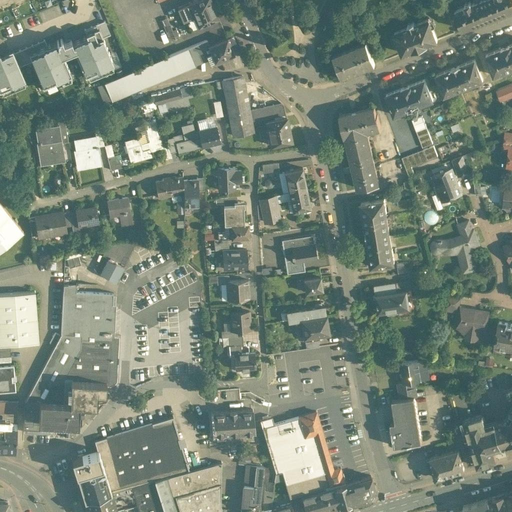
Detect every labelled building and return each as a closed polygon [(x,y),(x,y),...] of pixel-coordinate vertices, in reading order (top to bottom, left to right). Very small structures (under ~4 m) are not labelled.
[(211,0),(195,0),(189,3),(190,5),(179,10),(183,20),(188,17),(193,27),(198,25),(219,17),(211,0)] [(478,0),(471,3),(470,1),(464,3),(465,5),(455,9),(463,29),(491,17),(483,0),(478,0)] [(511,0),(483,0),(491,17),(511,8),(511,0)] [(429,17),(415,23),(414,20),(408,22),(409,25),(395,31),(403,52),(437,39),(429,17)] [(178,34),(175,27),(171,29),(169,22),(162,24),(168,38),(178,34)] [(29,51),(43,86),(71,74),(63,55),(75,50),(85,75),(114,63),(100,30),(73,41),(72,40),(64,43),(62,38),(29,51)] [(209,44),(201,48),(205,55),(206,55),(208,59),(210,63),(215,60),(217,64),(229,58),(228,55),(233,53),(227,37),(209,44)] [(207,39),(186,48),(193,65),(208,59),(206,55),(205,55),(201,48),(209,44),(207,39)] [(366,42),(333,55),(342,77),(375,64),(366,42)] [(511,43),(486,54),(494,75),(511,67),(511,43)] [(186,48),(103,83),(111,100),(193,65),(186,48)] [(0,57),(0,56),(0,91),(26,81),(12,50),(3,54),(4,56),(0,57)] [(475,58),(436,74),(444,95),(483,79),(475,58)] [(243,75),(223,80),(233,135),(253,131),(249,109),(243,75)] [(425,78),(386,93),(395,114),(433,99),(425,78)] [(482,92),(494,89),(491,81),(480,85),(482,92)] [(511,82),(497,89),(502,100),(511,95),(511,82)] [(187,86),(180,88),(182,96),(189,94),(187,86)] [(208,91),(191,96),(193,104),(216,98),(213,86),(207,88),(208,91)] [(180,88),(154,96),(156,103),(182,96),(180,88)] [(281,102),(264,106),(266,118),(285,114),(283,104),(281,102)] [(264,106),(249,109),(252,124),(259,123),(258,119),(266,118),(264,106)] [(375,106),(340,114),(345,135),(346,135),(367,130),(380,127),(378,114),(376,114),(375,106)] [(287,116),(267,121),(272,145),(292,140),(287,116)] [(64,117),(57,118),(58,123),(59,123),(61,132),(67,131),(64,117)] [(140,143),(138,136),(125,140),(131,161),(151,155),(150,151),(164,147),(155,117),(143,121),(149,141),(140,143)] [(192,122),(181,125),(183,133),(175,136),(178,150),(178,151),(203,146),(199,130),(194,131),(192,122)] [(58,123),(38,127),(41,142),(37,142),(37,143),(39,143),(42,161),(64,158),(65,161),(66,161),(61,132),(59,123),(58,123)] [(401,155),(405,167),(437,156),(427,125),(417,129),(423,148),(401,155)] [(217,126),(199,130),(203,146),(220,141),(217,126)] [(101,130),(95,131),(96,136),(97,136),(98,145),(104,144),(101,130)] [(367,130),(346,135),(358,188),(379,183),(367,130)] [(511,132),(504,131),(503,144),(511,145),(511,144),(511,143),(511,132)] [(96,136),(75,140),(75,138),(74,139),(79,166),(100,162),(101,165),(102,165),(98,147),(99,146),(98,145),(97,136),(96,136)] [(173,137),(167,138),(171,152),(178,150),(175,136),(173,136),(173,137)] [(120,153),(108,156),(111,169),(124,166),(120,153)] [(463,154),(452,159),(458,176),(470,171),(463,154)] [(278,162),(262,164),(263,172),(279,170),(278,162)] [(234,166),(218,167),(219,189),(227,189),(235,189),(235,188),(235,182),(241,182),(241,169),(234,170),(234,166)] [(302,167),(284,171),(289,191),(307,187),(302,167)] [(452,167),(432,175),(436,184),(435,185),(439,195),(440,194),(442,200),(462,192),(461,191),(462,191),(460,185),(459,185),(452,167)] [(183,176),(169,178),(172,194),(183,192),(183,198),(184,198),(183,180),(183,176)] [(169,178),(155,181),(158,197),(172,194),(169,178)] [(197,179),(183,180),(184,198),(184,206),(198,206),(198,190),(197,179)] [(307,187),(289,191),(293,211),(311,207),(307,187)] [(235,189),(227,189),(227,196),(234,195),(234,196),(237,196),(237,195),(240,195),(240,188),(235,188),(235,189)] [(227,196),(223,196),(223,201),(223,205),(226,205),(234,204),(234,202),(235,202),(234,196),(234,195),(227,196)] [(266,222),(279,218),(274,195),(262,198),(265,216),(266,222)] [(127,197),(108,200),(111,213),(111,214),(120,212),(122,224),(132,222),(127,197)] [(384,198),(361,202),(364,223),(387,219),(386,212),(387,212),(384,198)] [(235,202),(234,202),(234,204),(226,205),(227,215),(224,215),(225,224),(231,223),(244,223),(244,207),(244,201),(235,202)] [(84,207),(75,208),(76,210),(78,226),(79,226),(79,225),(87,224),(87,225),(88,225),(87,224),(98,222),(98,223),(99,223),(96,205),(95,205),(95,206),(84,208),(84,207)] [(0,252),(22,235),(0,206),(0,252)] [(76,210),(70,211),(72,224),(72,227),(78,226),(76,210)] [(50,215),(36,217),(36,216),(35,216),(38,234),(57,231),(58,234),(67,232),(66,225),(64,212),(63,211),(54,212),(54,214),(51,214),(50,213),(50,215)] [(70,211),(64,212),(66,225),(72,224),(70,211)] [(111,213),(104,214),(106,227),(113,225),(111,214),(111,213)] [(35,216),(29,217),(32,235),(38,234),(35,216)] [(387,219),(364,223),(368,245),(390,241),(387,219)] [(470,219),(458,223),(462,233),(474,228),(470,219)] [(244,223),(231,223),(231,233),(226,233),(226,232),(218,232),(218,238),(228,238),(249,237),(248,223),(244,223)] [(462,235),(455,237),(449,239),(441,239),(440,243),(440,246),(442,249),(445,252),(449,253),(458,252),(463,272),(473,269),(475,268),(476,267),(477,265),(477,263),(472,246),(479,243),(474,228),(462,233),(462,235)] [(311,235),(282,240),(287,273),(305,270),(303,261),(317,259),(315,242),(312,242),(311,235)] [(390,241),(368,245),(371,266),(394,262),(392,248),(390,241)] [(109,243),(65,255),(65,259),(107,247),(109,243)] [(246,249),(223,250),(224,268),(247,267),(246,249)] [(124,267),(108,258),(100,273),(116,281),(124,267)] [(407,261),(397,263),(399,273),(409,271),(407,261)] [(320,276),(297,279),(298,286),(305,285),(306,292),(322,289),(320,276)] [(229,280),(226,281),(228,299),(249,298),(248,279),(229,280)] [(410,280),(397,282),(399,290),(407,289),(411,289),(410,280)] [(397,281),(374,285),(377,301),(378,301),(379,311),(387,309),(388,313),(398,312),(398,314),(410,313),(417,306),(415,294),(412,295),(411,289),(407,289),(399,290),(397,282),(397,281)] [(35,290),(0,293),(0,344),(39,341),(35,290)] [(55,345),(26,399),(25,399),(24,420),(39,421),(40,400),(70,402),(71,378),(106,380),(106,381),(115,379),(118,336),(111,335),(113,292),(63,290),(61,333),(60,334),(55,345)] [(460,298),(447,295),(446,306),(457,308),(459,305),(460,298)] [(300,309),(299,309),(301,319),(304,337),(305,337),(305,341),(318,339),(319,338),(318,335),(330,333),(326,314),(324,305),(321,305),(321,302),(315,303),(315,306),(300,309)] [(488,311),(461,306),(458,326),(467,327),(465,334),(468,338),(475,339),(478,337),(479,329),(485,330),(488,311)] [(300,308),(287,310),(289,321),(301,319),(299,309),(300,309),(300,308)] [(249,311),(231,312),(232,319),(229,320),(229,324),(232,324),(232,330),(237,330),(252,329),(252,321),(249,321),(249,311)] [(511,323),(499,321),(495,345),(501,346),(503,345),(506,345),(506,347),(511,348),(511,323)] [(55,332),(50,342),(55,345),(60,334),(55,332)] [(238,336),(229,337),(230,346),(241,345),(244,345),(243,336),(238,336)] [(318,339),(305,341),(306,348),(319,346),(318,339)] [(10,344),(0,344),(0,355),(11,355),(10,344)] [(254,352),(241,353),(241,345),(230,346),(228,347),(229,354),(234,354),(236,369),(243,369),(243,371),(249,371),(248,368),(256,368),(254,352)] [(278,396),(289,396),(288,350),(276,351),(278,396)] [(418,359),(400,362),(403,382),(415,380),(429,378),(427,364),(422,365),(421,364),(419,364),(418,359)] [(14,364),(0,365),(0,391),(16,390),(14,364)] [(106,380),(71,378),(70,402),(79,403),(96,404),(105,394),(105,391),(106,391),(106,381),(106,380)] [(415,380),(403,382),(399,382),(400,389),(398,389),(416,387),(416,386),(415,380)] [(418,396),(416,387),(398,389),(400,397),(392,399),(396,421),(391,422),(394,445),(422,441),(415,396),(418,396)] [(511,387),(509,389),(511,396),(511,416),(511,418),(496,423),(502,444),(503,445),(503,444),(511,442),(511,441),(511,387)] [(0,400),(1,409),(18,408),(17,399),(0,400)] [(70,402),(40,400),(39,421),(78,423),(78,412),(82,412),(83,412),(83,405),(79,405),(79,403),(70,402)] [(246,409),(236,410),(236,409),(229,410),(213,412),(214,434),(254,431),(252,408),(246,409)] [(315,411),(300,416),(299,415),(298,416),(262,427),(275,473),(276,473),(282,471),(284,478),(289,497),(324,487),(325,489),(334,486),(335,486),(345,482),(345,481),(344,480),(340,467),(341,467),(340,466),(339,466),(334,468),(332,468),(322,432),(322,430),(321,430),(316,412),(316,411),(315,411)] [(483,414),(463,420),(466,429),(467,428),(469,436),(468,436),(472,449),(474,449),(476,456),(475,457),(477,465),(497,459),(493,447),(502,444),(496,423),(496,422),(486,425),(483,414)] [(173,415),(95,439),(97,449),(72,457),(85,500),(85,499),(112,491),(112,492),(116,491),(132,486),(155,479),(156,479),(189,470),(173,415)] [(0,422),(0,446),(16,448),(17,423),(0,422)] [(458,449),(430,457),(434,470),(433,470),(435,476),(439,478),(445,476),(445,475),(465,469),(458,449)] [(251,455),(239,454),(239,463),(246,464),(250,464),(251,455)] [(156,479),(155,479),(161,498),(161,500),(165,511),(210,511),(221,509),(220,505),(220,504),(220,475),(221,461),(156,479)] [(250,464),(246,464),(244,484),(252,485),(254,485),(256,465),(250,464)] [(263,466),(256,465),(254,485),(261,486),(263,466)] [(282,471),(276,473),(275,473),(274,480),(284,478),(282,471)] [(361,478),(354,480),(353,480),(352,480),(345,482),(335,486),(340,506),(341,505),(341,506),(343,505),(342,505),(350,503),(351,503),(358,500),(358,501),(360,500),(359,500),(367,498),(369,498),(369,497),(374,490),(375,489),(375,488),(374,488),(371,476),(371,475),(370,475),(362,478),(362,477),(361,478)] [(155,479),(132,486),(137,505),(139,511),(144,511),(146,511),(143,504),(153,501),(155,511),(165,511),(161,500),(161,498),(155,479)] [(274,482),(266,481),(264,501),(264,510),(271,508),(274,482)] [(252,485),(244,484),(242,509),(251,506),(251,503),(252,485)] [(261,486),(254,485),(252,485),(251,503),(251,506),(252,511),(256,511),(261,511),(260,502),(261,486)] [(132,486),(116,491),(112,492),(114,499),(121,497),(121,498),(125,501),(135,497),(132,486)] [(325,489),(302,496),(302,495),(301,495),(305,511),(318,511),(340,506),(341,506),(340,506),(335,486),(334,486),(325,489)] [(112,491),(85,499),(87,505),(85,506),(86,511),(112,511),(118,511),(114,499),(112,492),(112,491)] [(511,511),(511,507),(507,491),(489,497),(493,511),(511,511)] [(493,511),(489,497),(463,504),(465,511),(493,511)] [(11,511),(7,500),(0,500),(0,511),(11,511)] [(293,511),(291,502),(271,508),(272,511),(293,511)]
